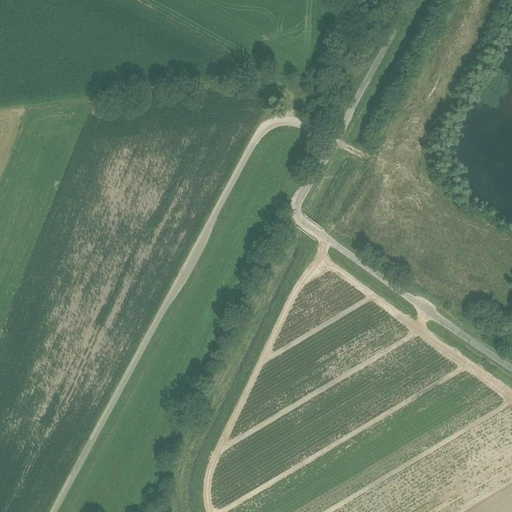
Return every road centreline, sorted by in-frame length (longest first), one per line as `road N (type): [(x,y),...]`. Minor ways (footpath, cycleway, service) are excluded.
road 1 (unclassified): [(57,511),(258,137),(290,122),(333,143)]
road 2 (unclassified): [(333,143),(297,215),(511,369)]
road 3 (unclassified): [(420,0),(333,143)]
